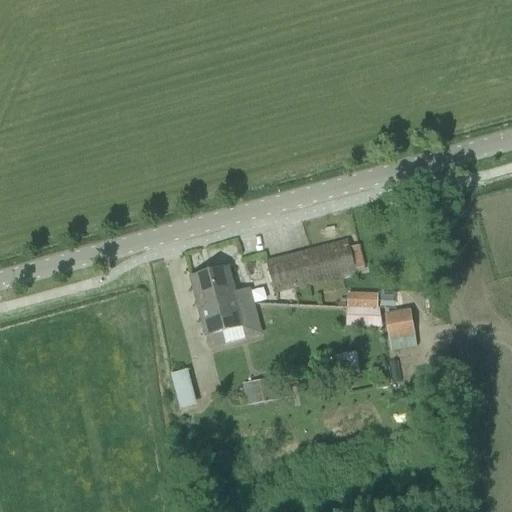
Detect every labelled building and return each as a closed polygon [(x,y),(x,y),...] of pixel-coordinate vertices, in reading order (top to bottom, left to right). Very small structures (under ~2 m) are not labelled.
[(274,295),(356,274),(355,271),(364,268),(359,247),(350,249),(349,243),(266,264),(274,295)] [(215,316),(252,306),(249,292),(234,296),(227,270),(191,280),(199,310),(213,308),(215,316)] [(378,296),(348,295),(347,310),(377,311),(378,296)] [(260,336),(252,306),(215,316),(213,308),(199,310),(209,349),(225,345),(222,334),(242,329),(244,340),(260,336)] [(379,311),(377,311),(347,310),(347,328),(382,329),(379,311)] [(391,355),(417,351),(410,311),(384,315),(391,355)] [(355,355),(333,358),(337,383),(359,379),(355,355)] [(267,379),(243,384),(247,405),(271,401),(267,379)]
